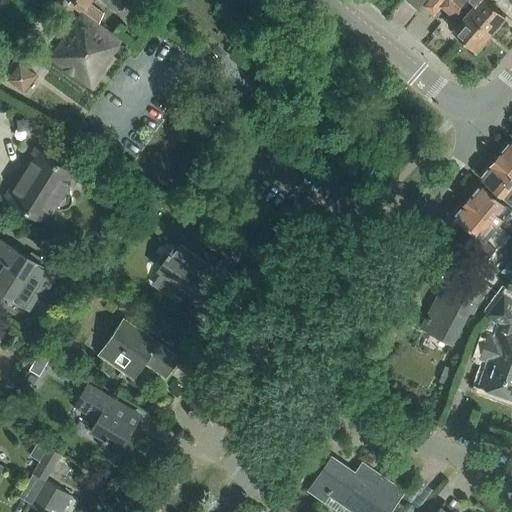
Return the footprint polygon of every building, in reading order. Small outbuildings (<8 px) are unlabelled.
[(92,0),(104,0),(119,10),(126,0),(132,0),(133,0),(72,0),(85,9),(92,0)] [(405,0),(416,9),(421,3),(422,3),(424,0),(405,0)] [(458,39),(462,39),(476,51),(478,49),(481,49),(485,44),(485,40),(491,33),(468,14),(468,13),(452,0),(429,0),(424,6),(433,14),(440,6),(460,22),(453,31),(455,33),(455,36),(458,39)] [(468,14),(491,33),(492,32),(496,32),(500,27),(500,23),(502,21),(506,16),(487,0),(452,0),(468,13),(468,14)] [(49,58),(92,89),(116,58),(112,55),(121,42),(83,13),(49,58)] [(2,38),(0,40),(0,70),(16,49),(2,38)] [(20,62),(8,78),(24,90),(35,74),(20,62)] [(497,157),(496,159),(511,172),(511,141),(511,140),(510,142),(506,142),(502,148),(502,151),(500,154),(497,157)] [(66,189),(69,184),(71,185),(77,175),(77,176),(78,175),(36,149),(35,150),(36,150),(7,196),(6,196),(6,197),(48,223),(49,222),(48,222),(54,212),(52,211),(55,206),(59,208),(65,209),(69,206),(72,202),(72,196),(70,192),(66,189)] [(482,176),(480,177),(504,197),(511,204),(511,172),(496,159),(489,167),(486,167),(481,172),(482,176)] [(468,198),(467,200),(495,223),(498,225),(502,220),(511,209),(481,183),(478,186),(475,186),(471,190),(472,194),(470,196),(468,198)] [(455,214),(454,216),(468,229),(460,238),(487,260),(495,250),(485,241),(492,232),(498,225),(495,223),(467,200),(466,201),(463,205),(461,206),(459,206),(455,211),(455,214)] [(159,268),(198,295),(220,264),(181,237),(170,252),(169,251),(166,255),(167,256),(159,268)] [(3,294),(30,310),(43,287),(48,289),(57,274),(0,238),(0,261),(5,264),(0,273),(0,285),(5,289),(3,294)] [(232,287),(245,296),(266,266),(253,257),(232,287)] [(422,326),(451,342),(467,312),(471,314),(483,290),(460,277),(454,289),(448,285),(437,306),(433,304),(428,314),(427,313),(424,318),(425,319),(422,326)] [(488,360),(480,386),(511,396),(511,299),(505,294),(488,314),(499,323),(495,336),(488,333),(482,350),(485,351),(482,358),(488,360)] [(146,362),(167,377),(180,358),(122,319),(98,353),(123,370),(126,366),(138,374),(146,362)] [(95,420),(88,432),(102,440),(99,447),(116,457),(135,426),(115,413),(121,403),(86,383),(72,407),(95,420)] [(329,494),(355,511),(388,511),(403,491),(389,482),(365,465),(358,475),(334,459),(327,470),(325,468),(309,490),(324,501),(329,494)] [(62,511),(72,496),(46,481),(31,507),(40,511),(62,511)]
